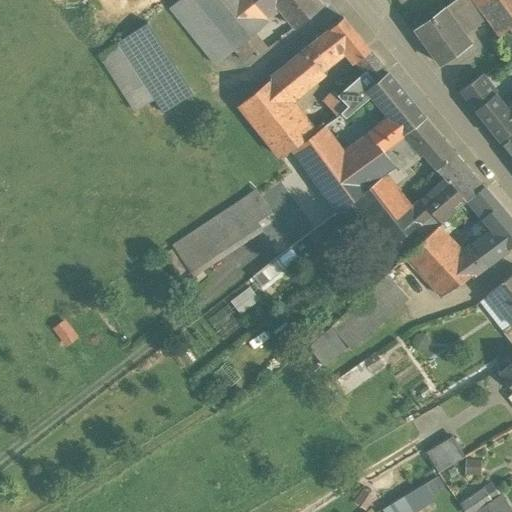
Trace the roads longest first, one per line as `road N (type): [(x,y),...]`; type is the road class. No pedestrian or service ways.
road 1 (residential): [(511,193),(354,0)]
road 2 (track): [(309,511),(418,442)]
